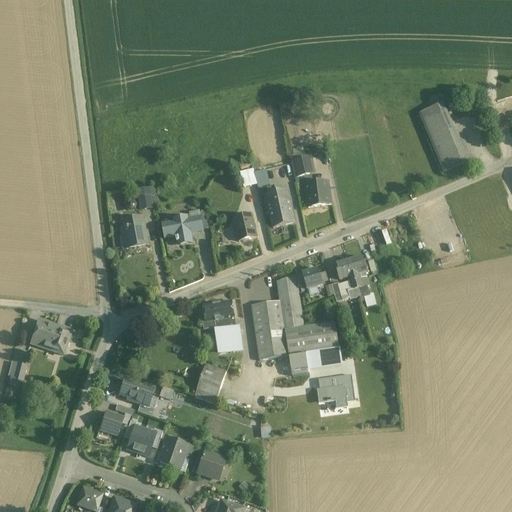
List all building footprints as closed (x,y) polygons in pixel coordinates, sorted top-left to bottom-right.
[(468,164),(444,106),(443,106),(419,116),(444,174),(468,164)] [(306,159),(291,163),(295,179),(310,176),(306,159)] [(266,166),(255,168),(258,184),(269,182),(266,166)] [(254,174),(242,177),(245,188),(257,185),(254,174)] [(328,183),(305,186),(308,208),(331,205),(328,183)] [(153,199),(157,198),(155,188),(134,191),(135,201),(139,201),(153,199)] [(288,192),(265,197),(273,229),(295,224),(288,192)] [(153,199),(139,201),(141,213),(154,211),(153,199)] [(205,213),(198,214),(199,219),(200,219),(202,231),(208,230),(205,213)] [(198,214),(189,216),(190,218),(175,221),(175,224),(165,226),(166,230),(163,230),(165,239),(178,237),(178,240),(176,240),(177,243),(179,243),(179,246),(191,244),(189,233),(202,231),(200,219),(199,219),(198,214)] [(251,216),(233,220),(238,243),(241,242),(243,243),(245,243),(246,241),(257,239),(251,216)] [(140,220),(124,223),(125,230),(141,227),(140,220)] [(125,230),(121,230),(123,237),(126,237),(128,244),(131,244),(132,250),(141,248),(140,246),(147,245),(143,226),(125,230)] [(389,230),(382,232),(387,246),(393,244),(389,230)] [(354,277),(359,275),(367,273),(363,258),(349,262),(354,277)] [(354,277),(349,262),(336,266),(340,281),(347,279),(349,284),(351,292),(357,290),(354,277)] [(374,262),(368,264),(372,274),(377,273),(374,262)] [(318,272),(302,276),(302,277),(306,292),(323,287),(318,272)] [(359,275),(354,277),(357,290),(360,299),(369,296),(366,288),(369,287),(366,278),(360,280),(359,275)] [(296,277),(276,283),(279,303),(280,303),(285,330),(285,331),(304,328),(298,288),(296,278),(296,277)] [(302,277),(296,278),(298,288),(300,288),(301,293),(306,292),(302,277)] [(338,284),(332,286),(337,304),(343,302),(339,287),(338,284)] [(349,284),(339,287),(343,302),(344,304),(354,301),(351,292),(349,284)] [(232,301),(202,306),(204,323),(202,324),(203,331),(214,329),(214,330),(236,327),(232,301)] [(279,303),(252,307),(259,361),(289,357),(285,331),(285,330),(280,303),(279,303)] [(72,332),(41,321),(34,343),(41,345),(40,349),(64,357),(72,332)] [(304,328),(285,331),(289,357),(339,350),(339,349),(334,324),(304,329),(304,328)] [(240,327),(236,327),(214,330),(218,356),(244,352),(240,327)] [(339,350),(289,357),(292,377),(342,370),(339,349),(339,350)] [(27,368),(18,366),(14,378),(24,381),(27,368)] [(226,374),(206,367),(197,391),(217,398),(218,398),(226,374)] [(352,376),(318,381),(320,391),(317,392),(319,406),(335,403),(337,411),(348,409),(347,405),(356,403),(352,376)] [(14,378),(12,377),(10,386),(21,390),(24,381),(14,378)] [(153,391),(124,381),(118,397),(126,399),(126,402),(139,406),(147,409),(153,391)] [(173,392),(163,388),(159,398),(170,402),(173,392)] [(217,398),(197,391),(195,398),(215,405),(217,398)] [(134,412),(117,406),(115,412),(132,418),(134,412)] [(147,409),(139,406),(137,413),(151,418),(153,411),(147,409)] [(123,420),(106,414),(100,432),(117,438),(123,420)] [(124,440),(130,441),(135,427),(136,425),(130,423),(124,440)] [(137,455),(145,431),(135,427),(130,441),(127,452),(137,455)] [(272,427),(262,427),(262,438),(272,438),(272,427)] [(145,431),(137,455),(148,459),(151,449),(156,434),(155,434),(145,431)] [(156,434),(151,449),(157,451),(157,448),(162,434),(156,432),(155,434),(156,434)] [(185,447),(166,440),(163,450),(159,462),(179,469),(182,458),(186,447),(185,447)] [(193,448),(186,446),(185,447),(186,447),(182,458),(189,461),(193,448)] [(157,451),(152,464),(158,466),(159,462),(163,450),(157,448),(157,451)] [(206,452),(199,449),(192,472),(198,474),(205,454),(206,452)] [(205,454),(198,474),(218,481),(225,461),(205,454)] [(102,497),(82,490),(76,508),(89,511),(97,511),(98,509),(102,497)] [(134,511),(136,508),(114,500),(109,511),(134,511)] [(242,511),(243,511),(221,503),(217,511),(242,511)]
